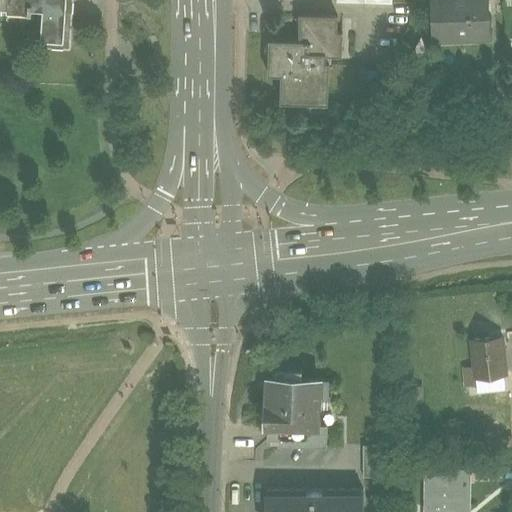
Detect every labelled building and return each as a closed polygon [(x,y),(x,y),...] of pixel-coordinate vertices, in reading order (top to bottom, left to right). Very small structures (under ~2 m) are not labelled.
[(63,40),(65,0),(0,0),(0,5),(6,5),(5,11),(25,12),(25,0),(31,0),(31,7),(41,8),(39,39),(63,40)] [(485,0),(428,0),(430,45),(449,44),(449,48),(488,47),(485,0)] [(297,35),(266,34),(264,72),(278,72),(277,100),(326,101),(327,59),(324,58),(324,52),(341,53),(341,28),(335,28),(335,19),(335,12),(298,10),(297,35)] [(502,334),(469,338),(473,378),(507,375),(502,334)] [(267,433),(278,433),(278,443),(328,443),(328,422),(325,422),(324,372),(266,373),(267,433)] [(364,443),(364,474),(383,473),(382,443),(364,443)] [(471,511),(471,466),(422,466),(422,511),(471,511)] [(267,485),(267,511),(363,511),(363,484),(267,485)]
